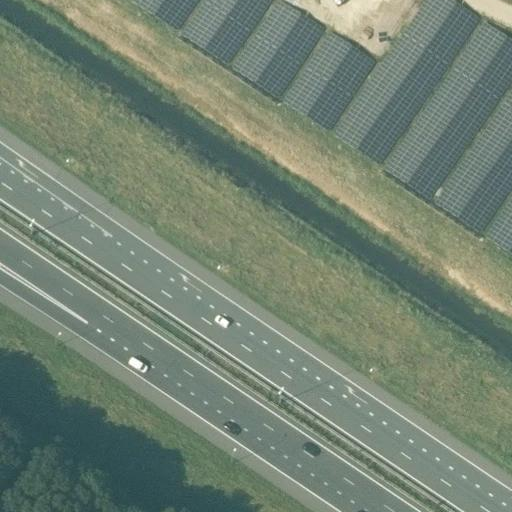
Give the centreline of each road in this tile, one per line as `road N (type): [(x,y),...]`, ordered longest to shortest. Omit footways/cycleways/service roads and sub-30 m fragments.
road 1 (motorway): [(489,511),(0,181)]
road 2 (motorway): [(93,309),(392,511)]
